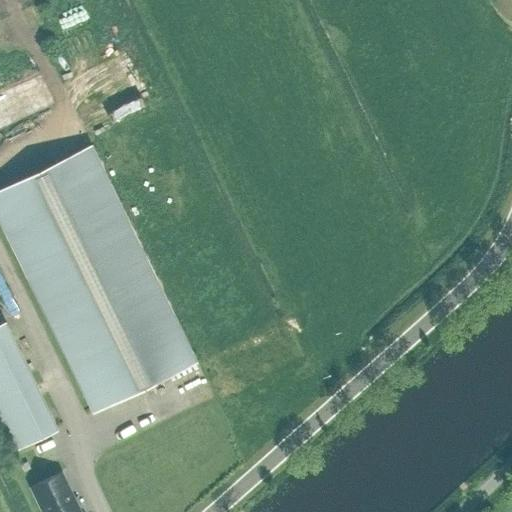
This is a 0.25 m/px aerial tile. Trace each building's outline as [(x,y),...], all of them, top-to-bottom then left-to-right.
[(78,0),(54,0),(44,5),(56,28),(85,13),(78,0)] [(22,63),(0,76),(0,110),(37,88),(22,63)] [(134,64),(73,90),(83,115),(144,88),(134,64)] [(91,145),(0,189),(0,222),(92,411),(196,361),(91,145)] [(0,424),(13,450),(56,429),(4,321),(0,322),(0,424)] [(198,381),(177,387),(179,397),(201,391),(198,381)] [(42,511),(79,511),(60,472),(30,486),(42,511)]
